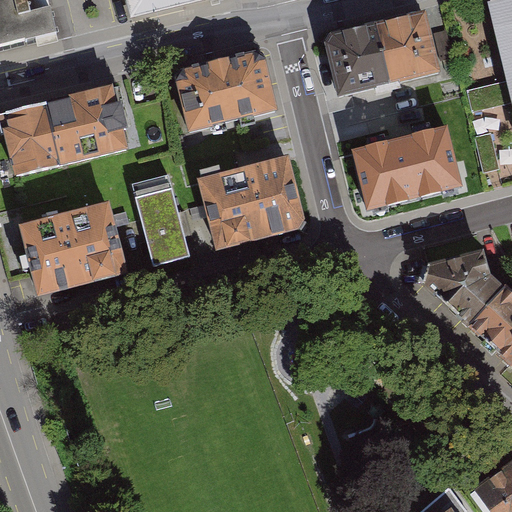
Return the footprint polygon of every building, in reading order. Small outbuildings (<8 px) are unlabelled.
[(16,0),(0,0),(0,47),(25,42),(25,43),(56,35),(50,10),(30,15),(26,0),(22,0),(17,1),(16,0)] [(119,0),(125,25),(220,1),(219,0),(119,0)] [(511,10),(484,17),(511,132),(511,10)] [(400,83),(438,74),(424,17),(376,29),(389,85),(400,82),(400,83)] [(389,85),(376,29),(332,40),(327,47),(339,98),(374,90),(373,88),(389,85)] [(440,30),(429,33),(435,54),(446,51),(440,30)] [(185,150),(274,127),(261,74),(252,68),(240,71),(240,70),(185,83),(186,85),(176,87),(172,99),(185,150)] [(453,81),(467,140),(481,137),(468,78),(453,81)] [(60,167),(126,150),(121,131),(125,130),(120,110),(116,111),(111,92),(72,101),(72,103),(47,109),(47,107),(45,108),(60,167)] [(7,136),(17,177),(60,167),(45,108),(7,117),(12,134),(7,136)] [(460,189),(446,131),(414,139),(414,141),(388,147),(387,146),(353,154),(367,211),(460,189)] [(218,250),(297,230),(302,223),(287,161),(200,184),(206,206),(209,218),(218,250)] [(153,267),(189,258),(172,191),(136,200),(153,267)] [(83,285),(124,275),(113,229),(110,217),(108,208),(22,229),(29,257),(19,259),(23,272),(32,270),(39,296),(71,288),(69,278),(80,275),(83,285)] [(481,269),(426,282),(420,303),(468,347),(501,306),(488,294),(481,269)] [(501,306),(468,347),(511,386),(511,384),(511,311),(504,303),(501,306)] [(511,511),(511,465),(479,488),(490,505),(495,511),(511,511)]
